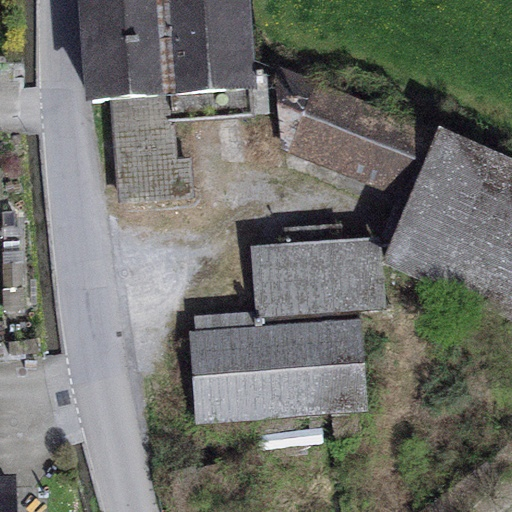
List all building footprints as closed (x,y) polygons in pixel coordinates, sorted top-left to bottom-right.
[(85,0),(94,105),(117,103),(124,203),(191,198),(188,166),(174,167),(171,124),(267,116),(265,81),(249,82),(243,0),(85,0)] [(511,318),(511,167),(278,74),(285,147),(423,202),(396,272),(511,318)] [(195,340),(201,423),(334,414),(335,437),(359,436),(357,412),(364,412),(357,309),(382,307),(378,246),(257,255),(262,324),(256,324),(257,331),(262,330),(263,336),(195,340)] [(235,511),(225,464),(170,476),(177,511),(235,511)] [(0,511),(13,511),(12,489),(0,489),(0,511)]
